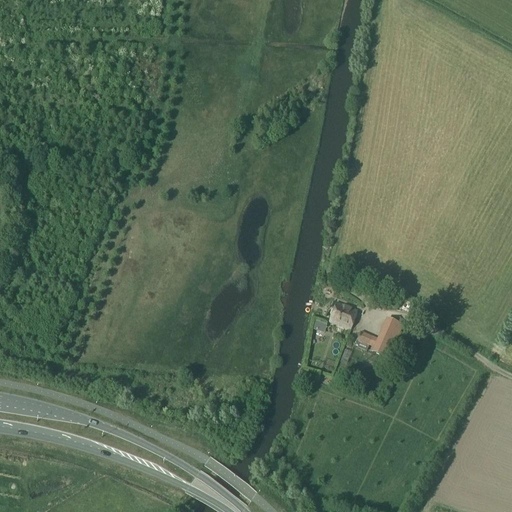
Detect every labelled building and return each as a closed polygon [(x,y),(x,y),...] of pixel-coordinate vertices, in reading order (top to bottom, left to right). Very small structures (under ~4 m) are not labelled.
[(357,313),(336,304),(334,311),(331,311),(330,315),(331,317),(329,323),(350,331),(357,313)] [(387,319),(383,328),(398,335),(402,325),(387,319)] [(398,335),(383,328),(379,338),(394,344),(398,335)] [(357,342),(355,348),(366,352),(368,347),(372,337),(361,333),(357,342)] [(379,338),(373,354),(387,360),(394,344),(379,338)]
